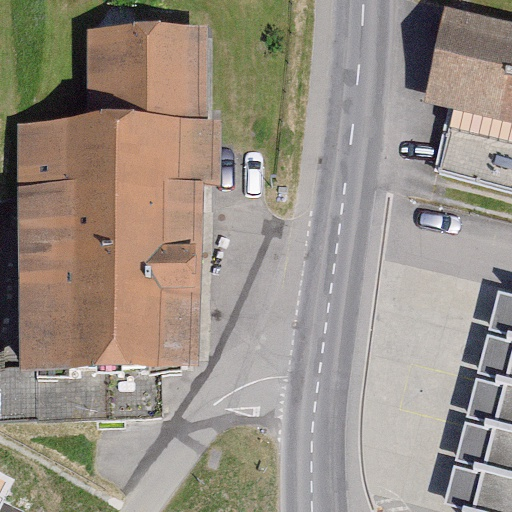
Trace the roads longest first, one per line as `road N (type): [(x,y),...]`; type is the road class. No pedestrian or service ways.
road 1 (tertiary): [(318,378),(363,0)]
road 2 (residential): [(318,378),(262,380),(221,399),(137,511)]
road 3 (tertiary): [(312,511),(318,378)]
